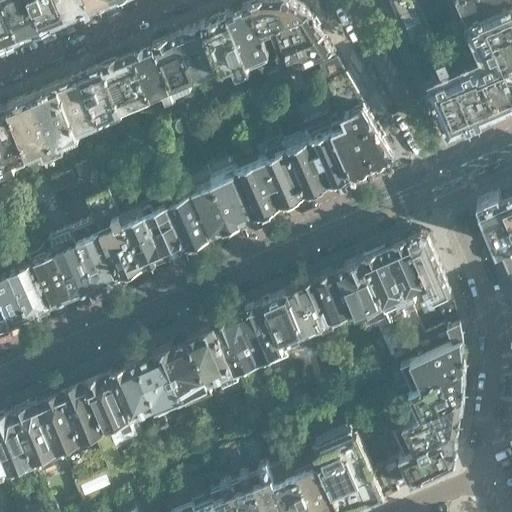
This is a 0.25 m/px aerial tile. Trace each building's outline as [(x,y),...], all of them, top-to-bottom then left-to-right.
[(0,0),(0,41),(21,32),(7,0),(0,0)] [(44,23),(34,0),(7,0),(21,32),(35,26),(35,27),(44,23)] [(67,13),(61,0),(34,0),(44,23),(53,19),(52,19),(66,13),(66,14),(67,13)] [(91,4),(89,0),(61,0),(67,13),(68,13),(82,7),(91,4)] [(261,29),(250,0),(246,0),(228,8),(246,56),(269,46),(261,29)] [(270,23),(309,6),(304,2),(300,0),(250,0),(261,29),(271,25),(270,23)] [(430,29),(417,0),(392,0),(398,13),(401,11),(403,15),(412,37),(430,29)] [(511,0),(497,0),(471,11),(446,22),(452,38),(443,42),(446,49),(437,53),(443,66),(428,72),(431,78),(428,79),(449,127),(511,99),(511,0)] [(497,0),(466,0),(471,11),(497,0)] [(323,29),(309,6),(270,23),(271,25),(281,47),(323,29)] [(246,56),(228,8),(202,19),(222,69),(223,71),(236,65),(238,68),(249,63),(246,56)] [(222,69),(202,19),(186,25),(187,26),(178,29),(200,79),(222,69)] [(200,79),(178,29),(169,33),(169,32),(152,39),(174,90),(200,79)] [(273,71),(333,46),(323,29),(281,47),(276,49),(280,59),(265,65),(267,70),(273,71)] [(174,90),(152,39),(131,48),(151,93),(163,89),(168,100),(177,96),(174,90)] [(151,93),(131,48),(119,54),(118,53),(103,59),(123,105),(151,93)] [(346,67),(337,53),(317,62),(324,77),(346,67)] [(123,105),(103,59),(88,66),(89,66),(80,69),(99,115),(123,105)] [(364,98),(355,83),(346,67),(324,77),(316,80),(331,116),(344,110),(343,107),(364,98)] [(99,115),(80,69),(72,73),(57,79),(77,125),(99,115)] [(81,136),(77,125),(57,79),(33,89),(56,146),(81,136)] [(240,103),(262,93),(258,84),(236,93),(240,103)] [(56,146),(33,89),(8,99),(29,149),(32,156),(56,146)] [(392,146),(384,133),(364,98),(343,107),(344,110),(331,116),(335,125),(354,168),(389,153),(392,146)] [(29,149),(8,99),(0,102),(0,144),(9,166),(19,162),(16,155),(29,149)] [(354,168),(335,125),(311,135),(330,179),(354,168)] [(330,179),(311,135),(286,146),(305,189),(330,179)] [(0,169),(9,166),(0,144),(0,169)] [(305,189),(286,146),(286,145),(262,154),(282,199),(305,189)] [(104,168),(97,154),(73,164),(80,179),(104,168)] [(282,199),(262,154),(236,165),(237,168),(256,211),(282,199)] [(256,211),(237,168),(215,178),(234,220),(256,211)] [(234,220),(215,178),(193,187),(188,177),(164,187),(187,241),(234,220)] [(144,259),(125,216),(110,181),(86,192),(101,227),(120,270),(144,259)] [(511,186),(500,191),(511,217),(511,186)] [(187,241),(164,187),(141,197),(146,207),(165,250),(187,241)] [(511,217),(500,191),(478,201),(511,279),(511,217)] [(0,211),(10,208),(4,194),(0,195),(0,211)] [(165,250),(146,207),(125,216),(144,259),(165,250)] [(97,280),(77,237),(73,226),(49,236),(54,247),(73,290),(97,280)] [(450,285),(427,229),(421,226),(407,232),(430,282),(446,317),(455,336),(463,332),(460,316),(450,285)] [(120,270),(101,227),(77,237),(97,280),(120,270)] [(424,327),(408,292),(430,282),(407,232),(363,252),(382,294),(383,294),(392,316),(402,311),(420,351),(455,336),(446,317),(424,327)] [(73,290),(54,247),(31,258),(50,300),(73,290)] [(50,300),(31,258),(28,250),(5,260),(9,267),(27,310),(50,300)] [(382,294),(363,252),(336,263),(354,303),(355,305),(382,294)] [(354,303),(336,263),(313,273),(331,313),(354,303)] [(0,322),(27,310),(9,267),(0,271),(0,322)] [(333,320),(331,313),(313,273),(288,284),(308,330),(309,330),(333,320)] [(308,330),(288,284),(262,295),(281,335),(291,331),(294,336),(308,330)] [(281,335),(262,295),(238,306),(259,351),(270,347),(273,353),(286,348),(281,335)] [(259,351),(238,306),(214,317),(234,360),(235,362),(259,351)] [(234,360),(214,317),(187,328),(207,372),(234,360)] [(208,374),(207,372),(187,328),(163,339),(184,385),(208,374)] [(467,363),(464,344),(465,344),(463,332),(455,336),(420,351),(410,355),(421,381),(422,381),(466,363),(467,363)] [(184,385),(163,339),(138,350),(155,390),(161,403),(186,391),(184,385)] [(155,390),(138,350),(111,361),(130,405),(146,398),(145,394),(155,390)] [(360,377),(383,367),(380,359),(376,361),(375,359),(359,366),(360,368),(356,369),(360,377)] [(130,405),(111,361),(85,373),(105,420),(108,425),(134,413),(130,405)] [(465,394),(465,374),(466,374),(466,363),(422,381),(421,381),(409,386),(420,411),(421,413),(464,394),(465,394)] [(105,420),(85,373),(61,383),(81,430),(91,426),(93,428),(103,424),(104,420),(105,420)] [(81,430),(61,383),(37,393),(57,441),(65,437),(69,439),(80,434),(81,430)] [(57,441),(37,393),(13,403),(38,457),(60,447),(57,441)] [(459,425),(461,406),(462,406),(464,394),(421,413),(420,411),(403,418),(414,443),(458,425),(459,425)] [(372,461),(362,436),(358,426),(321,442),(318,436),(340,426),(333,411),(339,409),(333,396),(299,411),(317,451),(339,504),(385,490),(372,461)] [(38,457),(13,403),(0,409),(0,437),(10,459),(18,476),(34,469),(30,461),(38,457)] [(456,457),(457,437),(458,425),(414,443),(399,450),(412,477),(456,457)] [(0,463),(10,459),(0,437),(0,476),(3,475),(0,466),(0,463)] [(412,477),(399,450),(372,461),(385,490),(412,477)] [(290,511),(273,470),(265,451),(255,455),(260,468),(252,471),(268,511),(290,511)] [(339,504),(317,451),(294,461),(315,511),(339,504)] [(107,487),(131,477),(122,457),(98,467),(75,477),(84,497),(107,487)] [(268,511),(252,471),(246,459),(237,463),(242,476),(233,480),(245,511),(268,511)] [(314,511),(315,511),(294,461),(273,470),(290,511),(314,511)] [(245,511),(233,480),(228,468),(217,472),(222,484),(212,488),(213,490),(222,511),(245,511)] [(222,511),(213,490),(193,498),(199,511),(222,511)] [(84,502),(79,491),(72,494),(77,505),(84,502)] [(199,511),(193,498),(191,494),(169,503),(172,509),(173,511),(199,511)]
